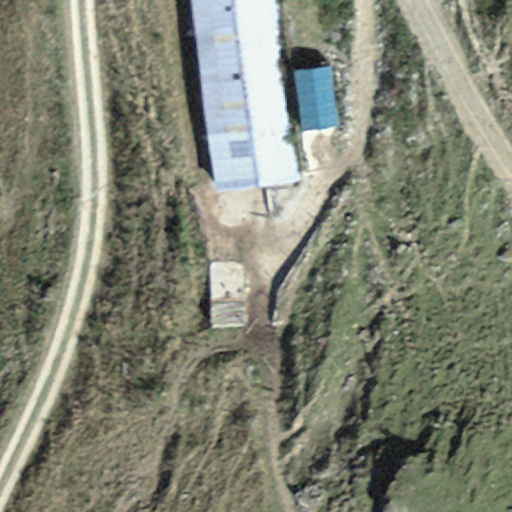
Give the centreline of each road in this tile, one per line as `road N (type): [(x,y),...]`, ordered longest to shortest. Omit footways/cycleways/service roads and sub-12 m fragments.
road 1 (track): [(0,459),(62,316),(83,190),(73,0)]
road 2 (track): [(511,174),(418,0)]
